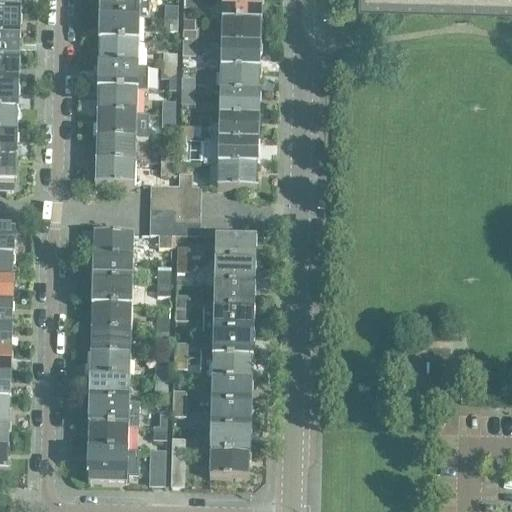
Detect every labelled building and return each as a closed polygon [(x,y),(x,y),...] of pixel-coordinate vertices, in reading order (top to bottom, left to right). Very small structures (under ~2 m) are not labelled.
[(0,0),(0,17),(19,18),(20,4),(22,4),(22,0),(0,0)] [(139,0),(98,0),(99,6),(101,6),(101,20),(139,21),(139,0)] [(197,12),(197,0),(191,0),(184,0),(184,12),(197,12)] [(263,1),(261,1),(238,0),(222,0),(222,24),(260,25),(261,10),(263,10),(263,2),(263,1)] [(166,11),(165,23),(177,23),(178,11),(166,11)] [(21,18),(19,18),(0,17),(0,41),(19,42),(19,28),(22,28),(22,20),(21,20),(21,18)] [(139,21),(101,20),(99,20),(99,22),(98,22),(98,30),(100,30),(100,44),(139,45),(139,21)] [(177,35),(177,23),(165,23),(165,35),(177,35)] [(262,25),(260,25),(222,24),(221,48),(260,49),(260,34),(263,34),(263,26),(262,26),(262,25)] [(183,35),(183,48),(196,48),(196,36),(183,35)] [(20,42),(19,42),(0,41),(0,65),(18,66),(18,52),(21,52),(21,44),(20,44),(20,42)] [(139,45),(100,44),(98,44),(98,46),(98,45),(97,54),(100,54),(99,68),(138,69),(139,45)] [(195,60),(196,48),(183,48),(183,60),(195,60)] [(261,49),(260,49),(221,48),(220,72),(259,73),(259,58),(262,58),(262,50),(261,50),(261,49)] [(164,59),(164,71),(176,71),(176,59),(164,59)] [(18,66),(0,65),(0,89),(17,90),(18,76),(20,76),(20,68),(20,66),(18,66)] [(138,69),(99,68),(98,68),(98,70),(97,70),(97,78),(99,78),(99,92),(137,93),(138,69)] [(176,84),(176,71),(164,71),(163,83),(176,84)] [(261,73),(259,73),(220,72),(220,95),(258,97),(259,82),(261,82),(262,74),(261,74),(261,73)] [(182,83),(181,95),(194,96),(194,84),(182,83)] [(19,90),(17,90),(0,89),(0,113),(17,114),(17,100),(20,100),(20,92),(19,92),(19,90)] [(137,117),(137,93),(99,92),(97,92),(97,94),(96,94),(96,102),(98,102),(98,116),(137,117)] [(194,108),(194,96),(181,95),(181,108),(194,108)] [(260,97),(258,97),(220,95),(219,120),(258,121),(258,106),(261,106),(261,98),(260,98),(260,97)] [(163,107),(163,119),(175,119),(175,107),(163,107)] [(18,114),(17,114),(0,113),(0,137),(16,138),(16,124),(19,124),(19,116),(18,116),(18,114)] [(136,141),(137,117),(98,116),(96,116),(96,118),(95,126),(98,126),(97,140),(136,141)] [(175,132),(175,119),(163,119),(162,131),(175,132)] [(259,121),(258,121),(219,120),(219,143),(257,145),(257,130),(260,130),(260,122),(259,122),(259,121)] [(193,131),(181,131),(180,143),(193,144),(193,131)] [(18,138),(16,138),(0,137),(0,161),(15,162),(16,148),(18,148),(19,140),(18,140),(18,138)] [(135,165),(136,141),(97,140),(96,140),(96,142),(95,142),(95,150),(97,150),(97,164),(135,165)] [(193,156),(193,144),(180,143),(180,156),(193,156)] [(259,145),(257,145),(219,143),(218,167),(256,169),(257,154),(259,154),(259,146),(259,145)] [(162,155),(161,167),(174,167),(174,155),(162,155)] [(17,162),(15,162),(0,161),(0,194),(13,195),(13,187),(16,187),(17,162)] [(135,165),(97,164),(95,164),(95,165),(94,165),(94,174),(97,174),(96,188),(94,188),(94,189),(135,191),(135,165)] [(174,180),(174,167),(161,167),(161,179),(174,180)] [(256,169),(218,167),(211,167),(211,192),(257,194),(258,192),(256,192),(256,178),(259,178),(259,170),(258,170),(258,169),(256,169)] [(179,179),(179,191),(192,191),(193,180),(179,179)] [(176,203),(176,191),(151,190),(151,191),(151,203),(176,203)] [(192,191),(179,191),(176,191),(176,203),(201,204),(201,193),(201,191),(192,191)] [(175,216),(176,203),(151,203),(151,214),(150,214),(150,215),(175,216)] [(201,205),(201,204),(176,203),(175,216),(200,216),(201,205)] [(175,228),(175,216),(150,215),(150,226),(150,227),(175,228)] [(200,217),(200,216),(175,216),(175,228),(200,228),(200,217)] [(0,260),(11,260),(15,261),(15,259),(13,259),(13,245),(15,245),(15,225),(0,224),(0,260)] [(175,240),(175,228),(150,227),(150,238),(150,239),(161,240),(172,240),(175,240)] [(200,229),(200,228),(175,228),(175,240),(200,241),(200,240),(200,229)] [(95,247),(94,262),(133,263),(133,238),(93,237),(93,239),(92,238),(92,247),(95,247)] [(172,253),(172,240),(161,240),(161,253),(172,253)] [(216,241),(215,265),(254,266),(254,251),(257,251),(257,243),(256,243),(256,242),(216,241)] [(178,252),(178,264),(190,265),(191,252),(178,252)] [(15,261),(11,260),(0,260),(0,284),(10,284),(14,285),(14,283),(12,283),(13,269),(15,269),(15,261)] [(133,263),(94,262),(93,261),(93,263),(92,263),(92,271),(94,271),(94,286),(132,287),(133,263)] [(190,277),(190,265),(178,264),(177,277),(190,277)] [(255,266),(254,266),(215,265),(215,289),(253,290),(254,276),(256,276),(256,267),(255,267),(255,266)] [(158,276),(158,289),(171,289),(171,276),(158,276)] [(15,285),(14,285),(10,284),(0,284),(0,308),(9,309),(13,309),(13,307),(12,307),(12,293),(14,293),(15,285)] [(132,287),(94,286),(92,285),(92,287),(91,287),(91,295),(93,295),(93,310),(132,311),(132,287)] [(171,301),(171,289),(158,289),(158,301),(171,301)] [(255,290),(253,290),(215,289),(214,313),(252,314),(253,300),(255,300),(256,291),(255,291),(255,290)] [(177,300),(176,313),(189,313),(189,300),(177,300)] [(13,309),(9,309),(0,308),(0,332),(9,332),(13,333),(13,331),(11,331),(11,317),(14,317),(14,309),(13,309)] [(132,311),(93,310),(91,309),(91,311),(90,319),(93,319),(92,333),(131,335),(132,311)] [(189,326),(189,313),(176,313),(176,325),(189,326)] [(254,314),(252,314),(214,313),(203,313),(202,337),(207,337),(252,338),(252,324),(255,324),(255,315),(254,315),(254,314)] [(157,323),(157,336),(169,336),(170,324),(157,323)] [(13,333),(9,332),(0,332),(0,356),(8,356),(12,357),(12,355),(10,355),(11,341),(13,341),(13,333)] [(131,335),(92,333),(91,333),(91,335),(90,335),(90,343),(92,343),(92,357),(130,359),(131,335)] [(169,349),(169,336),(157,336),(157,349),(169,349)] [(254,338),(252,338),(207,337),(207,347),(213,347),(213,361),(251,362),(252,347),(254,348),(254,339),(254,338)] [(175,348),(175,360),(188,361),(188,348),(175,348)] [(12,357),(8,356),(0,356),(0,379),(10,379),(10,365),(12,365),(13,357),(12,357)] [(130,359),(92,357),(90,357),(90,359),(89,359),(89,367),(91,367),(91,382),(130,383),(130,359)] [(187,374),(188,361),(175,360),(174,373),(187,374)] [(253,362),(251,362),(213,361),(212,385),(251,386),(251,371),(253,372),(254,363),(253,363),(253,362)] [(168,371),(155,371),(155,384),(168,384),(168,371)] [(11,379),(10,379),(0,379),(0,402),(9,403),(9,389),(12,389),(12,381),(11,381),(11,379)] [(130,383),(91,382),(89,381),(89,383),(88,391),(91,391),(90,405),(129,407),(130,383)] [(168,398),(168,384),(155,384),(155,398),(168,398)] [(252,386),(251,386),(212,385),(211,409),(250,410),(250,396),(253,396),(253,387),(252,387),(252,386)] [(174,396),(173,409),(186,409),(187,396),(174,396)] [(11,403),(9,403),(0,402),(0,426),(8,427),(9,413),(6,413),(7,404),(11,405),(11,403)] [(129,407),(90,405),(89,405),(89,407),(93,407),(92,415),(90,415),(90,429),(128,431),(129,407)] [(186,421),(186,409),(173,409),(173,421),(186,421)] [(252,410),(250,410),(211,409),(211,433),(249,434),(250,419),(252,420),(252,411),(252,410)] [(154,420),(154,432),(167,433),(167,420),(154,420)] [(10,427),(8,427),(0,426),(0,451),(8,451),(8,437),(11,437),(11,429),(10,429),(10,427)] [(128,431),(90,429),(88,429),(88,432),(87,432),(87,439),(90,439),(89,453),(128,455),(128,431)] [(167,445),(167,433),(154,432),(154,445),(167,445)] [(251,434),(249,434),(211,433),(210,457),(249,458),(249,444),(252,444),(252,436),(251,436),(251,434)] [(172,444),(172,457),(185,457),(186,444),(172,444)] [(9,451),(8,451),(0,451),(0,476),(9,476),(9,475),(7,475),(7,461),(10,461),(10,452),(9,452),(9,451)] [(89,463),(89,477),(87,477),(87,479),(88,479),(88,489),(127,490),(128,480),(137,480),(138,455),(128,455),(89,453),(87,453),(87,455),(86,463),(89,463)] [(165,492),(165,488),(166,457),(153,456),(152,491),(153,491),(153,490),(164,491),(165,492)] [(184,492),(185,457),(172,457),(171,492),(172,492),(172,491),(183,491),(183,492),(184,492)] [(250,458),(249,458),(210,457),(209,482),(250,483),(250,482),(248,482),(248,467),(251,468),(251,459),(250,459),(250,458)]
